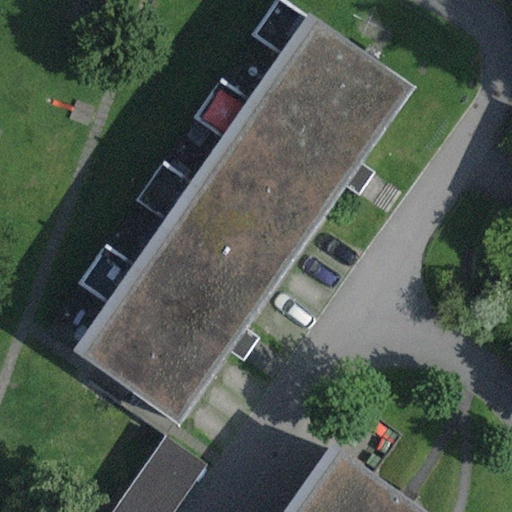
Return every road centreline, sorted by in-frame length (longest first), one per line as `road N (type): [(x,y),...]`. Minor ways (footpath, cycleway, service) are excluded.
road 1 (residential): [(222,511),(371,302)]
road 2 (residential): [(371,302),(511,87)]
road 3 (residential): [(371,302),(493,361),(511,380)]
